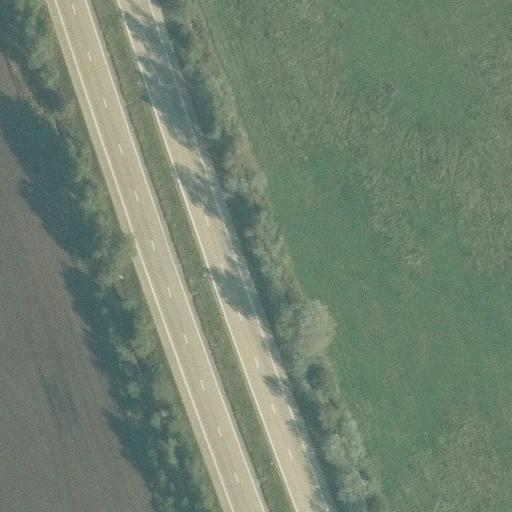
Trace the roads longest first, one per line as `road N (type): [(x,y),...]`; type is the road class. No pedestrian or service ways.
road 1 (trunk): [(310,511),(130,0)]
road 2 (trunk): [(68,0),(247,511)]
